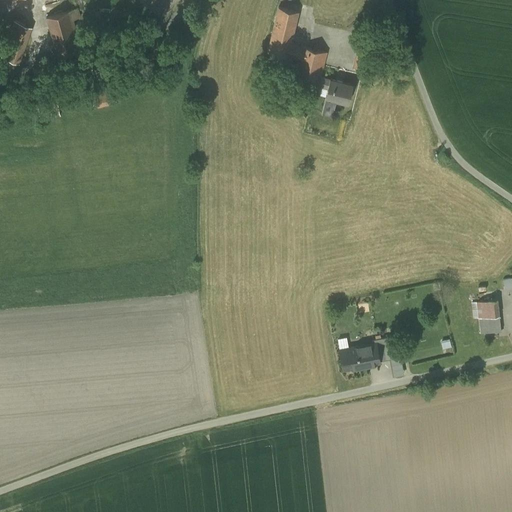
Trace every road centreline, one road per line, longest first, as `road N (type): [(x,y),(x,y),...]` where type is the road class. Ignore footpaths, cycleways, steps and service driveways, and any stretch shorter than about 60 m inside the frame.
road 1 (unclassified): [(511,356),(178,431),(0,491)]
road 2 (unclassified): [(387,0),(446,143),(511,200)]
